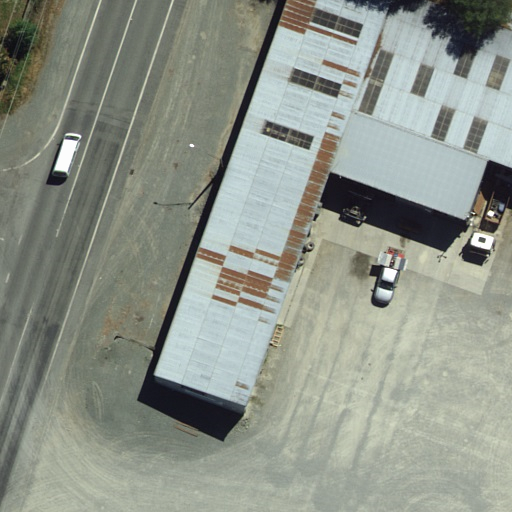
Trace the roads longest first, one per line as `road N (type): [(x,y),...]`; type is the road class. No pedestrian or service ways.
road 1 (trunk): [(48,265),(135,0)]
road 2 (trunk): [(0,401),(48,265)]
